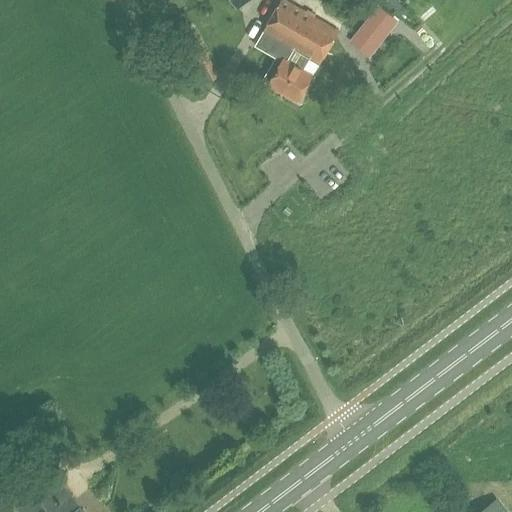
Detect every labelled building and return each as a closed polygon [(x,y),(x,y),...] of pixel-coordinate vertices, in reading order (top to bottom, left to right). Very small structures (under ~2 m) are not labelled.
[(231,0),(238,9),(251,0),(231,0)] [(321,65),(340,31),(284,0),(280,0),(263,32),(295,50),(289,60),(284,57),(269,84),(299,101),(313,75),(303,70),(310,59),(321,65)] [(392,16),(380,6),(368,20),(353,40),(371,55),(381,42),(375,37),(392,16)] [(197,89),(219,78),(192,24),(171,35),(197,89)] [(23,511),(80,511),(56,479),(20,506),(23,511)] [(444,511),(428,485),(393,506),(397,511),(444,511)] [(507,511),(497,499),(480,511),(507,511)]
